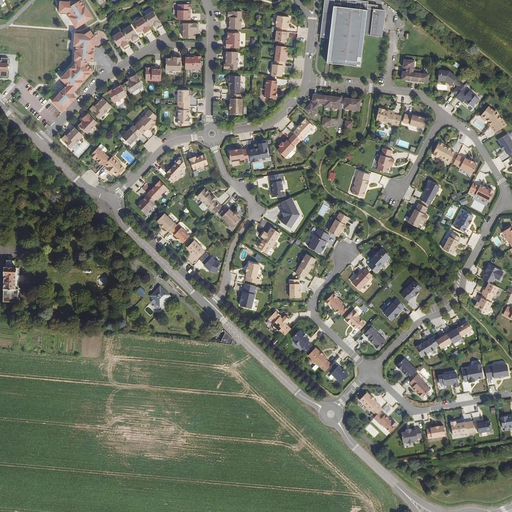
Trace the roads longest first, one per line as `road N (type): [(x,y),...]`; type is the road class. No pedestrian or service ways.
road 1 (residential): [(372,372),(415,326),(460,295),(507,202)]
road 2 (residential): [(213,140),(227,177),(254,210),(209,307)]
road 3 (residential): [(511,394),(414,410),(372,372)]
road 4 (residential): [(372,372),(314,315),(317,297),(348,256)]
road 5 (residential): [(307,82),(414,92),(445,116)]
road 6 (residential): [(209,307),(124,225),(111,200)]
road 7 (residential): [(311,401),(209,307)]
road 8 (residential): [(38,142),(95,83),(129,61)]
